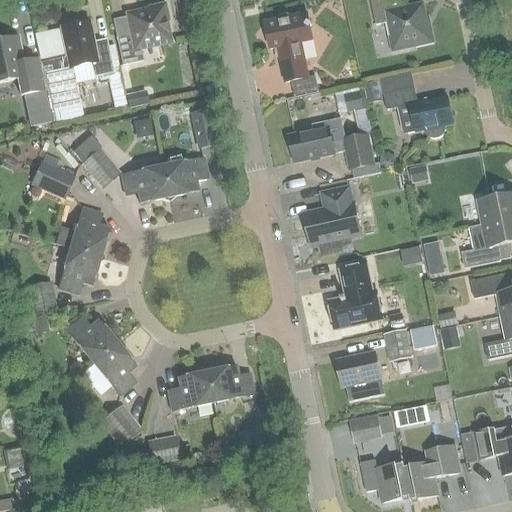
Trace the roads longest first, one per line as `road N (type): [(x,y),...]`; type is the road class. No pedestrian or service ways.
road 1 (residential): [(287,322),(175,344),(156,334),(132,293),(144,246),(163,233),(264,213)]
road 2 (residential): [(264,213),(219,0)]
road 3 (residential): [(330,511),(287,322)]
road 4 (residential): [(511,140),(492,134),(462,0)]
